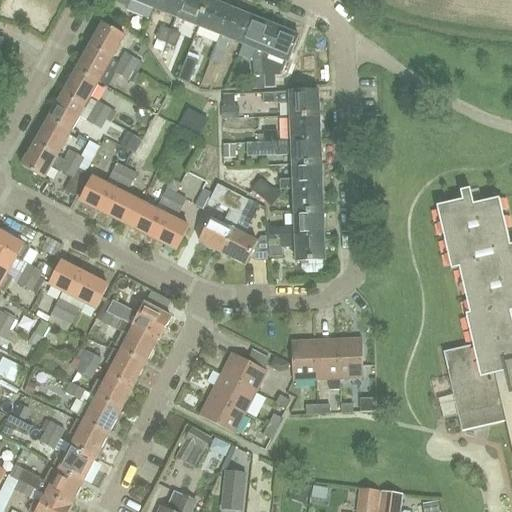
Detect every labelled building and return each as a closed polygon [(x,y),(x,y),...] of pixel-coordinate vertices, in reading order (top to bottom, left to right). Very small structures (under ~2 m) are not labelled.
[(31,0),(0,0),(24,26),(41,10),(31,0)] [(0,0),(0,34),(7,42),(24,26),(0,0)] [(31,0),(41,10),(51,0),(31,0)] [(130,0),(153,9),(156,0),(117,0),(117,2),(128,7),(130,0)] [(156,0),(153,9),(175,18),(182,0),(156,0)] [(182,0),(175,18),(198,27),(208,0),(182,0)] [(209,0),(208,0),(198,27),(220,36),(221,36),(232,9),(209,0)] [(215,48),(210,62),(220,65),(230,40),(243,45),(253,17),(232,9),(221,36),(220,36),(215,48)] [(276,27),(253,17),(243,45),(265,54),(276,27)] [(89,48),(112,61),(125,37),(102,24),(89,48)] [(162,54),(171,30),(161,26),(153,49),(161,52),(161,53),(162,54)] [(299,36),(276,27),(265,54),(288,63),(299,36)] [(181,34),(171,30),(162,54),(168,56),(173,47),(175,47),(181,34)] [(99,85),(112,61),(89,48),(75,72),(99,85)] [(119,63),(134,72),(135,71),(139,62),(124,53),(119,63)] [(186,57),(177,80),(188,85),(197,62),(186,57)] [(129,81),(134,72),(119,63),(113,73),(129,81)] [(275,75),(264,75),(265,89),(276,89),(275,86),(287,85),(287,87),(299,87),(300,67),(288,67),(288,72),(287,72),(287,76),(275,77),(275,75)] [(62,95),(85,109),(99,85),(75,72),(62,95)] [(129,81),(136,84),(141,76),(134,72),(129,81)] [(265,89),(264,75),(254,75),(255,90),(265,89)] [(318,93),(262,95),(263,105),(275,105),(290,105),(290,118),(319,117),(318,93)] [(222,106),(236,106),(235,94),(221,95),(222,106)] [(72,132),(85,109),(62,95),(49,119),(72,132)] [(97,103),(92,112),(106,120),(111,111),(97,103)] [(92,112),(86,121),(101,130),(106,120),(92,112)] [(319,117),(290,118),(291,141),(320,140),(319,117)] [(189,133),(195,123),(186,118),(180,128),(189,133)] [(35,143),(58,156),(72,132),(49,119),(35,143)] [(264,143),(277,142),(277,132),(264,133),(264,143)] [(134,136),(127,150),(137,155),(144,142),(134,136)] [(321,164),(320,140),(291,141),(277,142),(264,143),(265,153),(278,152),(278,156),(292,155),(292,166),(321,164)] [(58,156),(35,143),(22,167),(45,180),(58,156)] [(224,150),(225,160),(233,160),(233,149),(224,150)] [(65,160),(79,169),(84,160),(70,151),(65,160)] [(79,169),(65,160),(59,170),(83,183),(88,174),(81,170),(79,169)] [(127,168),(118,184),(129,190),(137,173),(135,172),(138,166),(130,162),(127,168)] [(118,184),(127,168),(118,163),(109,179),(118,184)] [(293,190),(293,191),(322,189),(321,164),(292,166),(293,180),(280,180),(280,190),(293,190)] [(81,202),(105,215),(117,191),(93,179),(81,202)] [(261,198),(271,188),(261,179),(252,190),(261,198)] [(240,197),(219,186),(211,201),(232,212),(240,197)] [(280,196),(271,188),(261,198),(271,207),(280,196)] [(463,201),(437,206),(451,270),(460,268),(470,313),(466,314),(473,346),(445,352),(459,416),(462,431),(507,421),(511,444),(511,244),(510,245),(500,199),(475,204),(471,188),(461,191),(463,201)] [(176,193),(168,189),(159,205),(168,209),(176,193)] [(204,189),(194,206),(203,210),(211,194),(204,189)] [(322,189),(293,191),(294,214),(323,213),(322,189)] [(141,203),(117,191),(105,215),(129,227),(141,203)] [(176,193),(168,209),(179,215),(187,199),(176,193)] [(238,223),(248,228),(260,206),(250,200),(238,223)] [(165,215),(141,203),(129,227),(153,239),(165,215)] [(323,213),(294,214),(295,227),(267,228),(267,239),(282,238),(324,237),(323,213)] [(189,227),(165,215),(153,239),(177,251),(189,227)] [(211,219),(199,243),(222,255),(234,231),(211,219)] [(29,250),(28,249),(38,233),(23,226),(15,242),(0,233),(0,263),(41,286),(44,280),(46,281),(52,269),(46,265),(42,272),(23,262),(29,250)] [(234,231),(222,255),(245,266),(250,257),(256,262),(267,261),(268,258),(266,237),(260,238),(257,243),(234,231)] [(61,253),(68,241),(54,234),(48,247),(61,253)] [(325,261),(324,237),(282,238),(267,239),(268,258),(283,257),(282,248),(295,247),(296,262),(300,262),(301,269),(306,273),(319,273),(323,268),(323,261),(325,261)] [(72,298),(85,274),(62,262),(50,285),(64,293),(49,318),(38,312),(36,316),(58,327),(69,305),(72,298)] [(0,293),(4,296),(12,281),(36,294),(41,286),(0,263),(0,293)] [(108,286),(85,274),(72,298),(85,305),(95,310),(108,286)] [(37,311),(44,300),(31,292),(24,303),(37,311)] [(16,320),(0,312),(0,302),(4,296),(0,293),(0,324),(10,330),(16,320)] [(134,328),(135,327),(123,321),(107,313),(112,303),(106,300),(97,319),(122,334),(116,346),(123,349),(121,352),(145,365),(157,341),(134,328)] [(134,328),(157,341),(171,319),(139,302),(132,316),(138,319),(135,327),(134,328)] [(69,305),(58,327),(68,332),(80,310),(69,305)] [(18,337),(19,336),(10,330),(0,324),(0,337),(14,346),(19,337),(18,337)] [(362,340),(339,341),(341,380),(364,379),(362,340)] [(340,380),(341,380),(339,341),(316,342),(317,381),(329,380),(329,390),(340,390),(340,380)] [(317,381),(316,342),(292,343),(294,382),(317,381)] [(232,355),(222,375),(256,393),(267,373),(264,371),(270,359),(253,350),(246,362),(232,355)] [(85,352),(80,361),(97,370),(102,360),(85,352)] [(133,389),(145,365),(121,352),(120,355),(113,352),(106,365),(112,369),(109,376),(133,389)] [(0,379),(1,377),(5,378),(13,363),(2,358),(0,362),(0,379)] [(97,370),(80,361),(80,362),(76,360),(73,370),(92,380),(97,370)] [(211,396),(245,414),(256,393),(222,375),(211,396)] [(133,389),(109,376),(103,386),(97,383),(91,394),(98,398),(97,398),(121,411),(133,389)] [(24,391),(32,395),(36,387),(28,383),(24,391)] [(65,393),(81,401),(85,392),(70,384),(65,393)] [(245,414),(211,396),(200,417),(235,435),(243,439),(248,429),(240,424),(245,414)] [(276,404),(287,409),(291,402),(280,396),(276,404)] [(86,420),(85,422),(109,435),(121,411),(97,398),(93,407),(86,403),(79,417),(86,420)] [(14,414),(24,419),(29,409),(19,404),(14,414)] [(341,405),(341,415),(353,414),(353,405),(341,405)] [(306,416),(319,415),(319,406),(306,406),(306,416)] [(319,406),(319,415),(330,415),(330,406),(319,406)] [(268,427),(276,431),(282,420),(274,415),(268,427)] [(77,437),(73,446),(72,447),(96,459),(109,435),(85,422),(84,424),(77,421),(70,433),(77,437)] [(1,433),(9,438),(15,426),(7,422),(1,433)] [(50,422),(45,432),(61,440),(65,431),(50,422)] [(271,440),(276,431),(268,427),(263,436),(271,440)] [(176,458),(194,468),(211,439),(193,428),(176,458)] [(46,464),(84,483),(96,459),(72,447),(73,446),(61,440),(45,432),(40,442),(60,453),(54,464),(48,461),(46,464)] [(71,507),(84,483),(46,464),(45,467),(52,470),(45,482),(24,471),(19,480),(35,489),(47,495),(48,495),(71,507)] [(222,510),(241,511),(242,511),(246,474),(225,472),(222,510)] [(47,495),(35,489),(19,480),(10,476),(4,486),(35,502),(29,511),(70,511),(73,507),(71,507),(48,495),(47,495)] [(307,499),(311,488),(297,482),(292,494),(307,499)] [(356,511),(378,511),(381,493),(359,489),(356,511)] [(166,510),(161,508),(159,511),(191,511),(196,502),(174,492),(166,510)] [(381,493),(378,511),(400,511),(403,495),(381,493)] [(423,511),(438,511),(437,502),(422,504),(423,511)]
